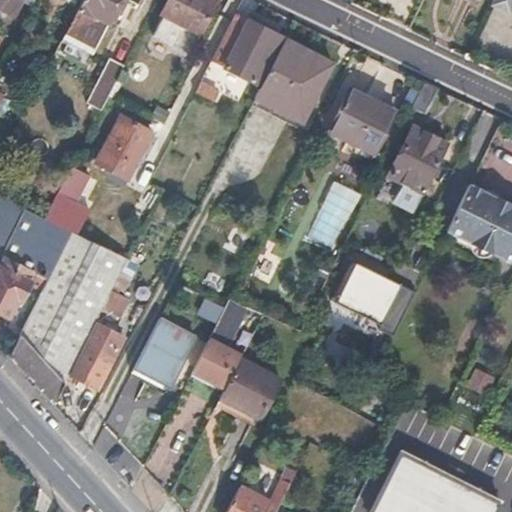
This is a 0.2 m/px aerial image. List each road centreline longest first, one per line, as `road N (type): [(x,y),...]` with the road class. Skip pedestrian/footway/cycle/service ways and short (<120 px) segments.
road 1 (residential): [(511,99),(297,0)]
road 2 (primary): [(104,511),(0,396)]
